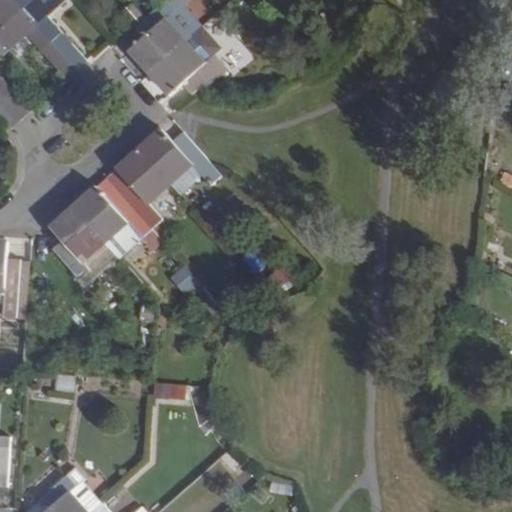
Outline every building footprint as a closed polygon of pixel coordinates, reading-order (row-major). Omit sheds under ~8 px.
[(1,0),(0,1),(0,39),(10,51),(21,42),(18,37),(26,31),(67,80),(78,71),(15,0),(1,0)] [(15,0),(78,71),(89,63),(46,12),(54,6),(57,10),(69,1),(67,0),(15,0)] [(134,51),(154,73),(189,41),(170,19),(178,12),(168,1),(148,19),(145,22),(154,33),(148,39),(134,51)] [(189,41),(207,25),(190,7),(187,11),(183,7),(178,12),(170,19),(189,41)] [(145,22),(138,28),(148,39),(154,33),(145,22)] [(210,64),(224,51),(228,47),(207,25),(189,41),(210,64)] [(0,95),(22,120),(31,111),(0,73),(0,57),(1,59),(10,51),(0,39),(0,95)] [(187,84),(194,78),(203,88),(207,93),(237,67),(224,51),(210,64),(189,41),(154,73),(173,95),(187,84)] [(194,78),(187,84),(195,94),(203,88),(194,78)] [(0,114),(12,129),(22,120),(0,95),(0,114)] [(174,142),(163,130),(141,151),(171,185),(193,164),(203,175),(211,184),(222,174),(212,163),(190,139),(179,149),(174,142)] [(190,139),(185,133),(174,142),(179,149),(190,139)] [(141,151),(119,171),(129,182),(134,188),(124,198),(152,230),(163,220),(149,205),(171,185),(141,151)] [(180,195),(203,175),(193,164),(171,185),(180,195)] [(134,188),(129,182),(119,171),(108,181),(118,192),(124,198),(134,188)] [(124,198),(118,192),(108,181),(98,189),(108,201),(114,206),(124,198)] [(124,198),(114,206),(108,201),(98,189),(75,209),(120,258),(152,230),(124,198)] [(75,209),(53,228),(64,240),(69,247),(59,255),(88,287),(120,258),(75,209)] [(64,240),(53,249),(59,255),(69,247),(64,240)] [(3,316),(17,317),(19,268),(5,267),(6,258),(6,242),(0,241),(0,303),(4,304),(3,316)] [(6,258),(5,267),(19,268),(19,259),(6,258)] [(167,277),(181,294),(196,283),(183,265),(167,277)] [(26,317),(29,269),(19,268),(17,317),(26,317)] [(75,391),(77,374),(60,373),(59,389),(75,391)] [(188,399),(189,383),(152,381),(151,397),(188,399)] [(0,478),(8,479),(10,447),(0,446),(0,478)] [(77,468),(71,474),(81,485),(73,491),(91,511),(95,511),(105,503),(86,482),(88,480),(77,468)] [(81,485),(71,474),(47,495),(56,506),(50,511),(48,511),(91,511),(73,491),(81,485)] [(50,511),(56,506),(47,495),(41,500),(50,511)] [(112,511),(105,503),(95,511),(112,511)]
